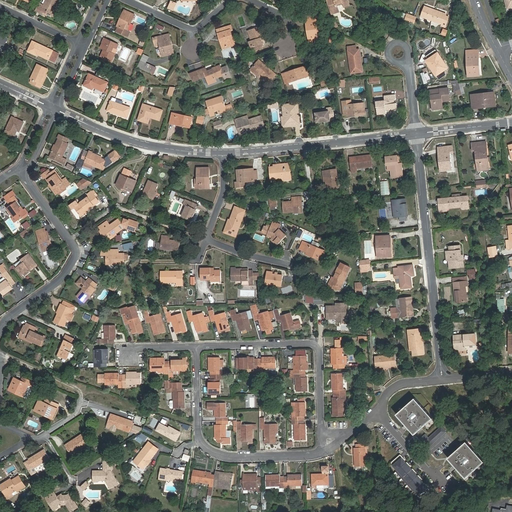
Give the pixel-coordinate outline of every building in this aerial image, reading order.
[(56,6),(58,0),(45,0),(43,5),(39,2),(35,10),(39,12),(40,10),(47,13),(50,15),(53,9),(55,5),(56,6)] [(176,3),(171,0),(167,7),(173,10),(176,3)] [(330,11),(338,8),(336,4),(342,2),(344,6),(349,5),(347,0),(328,0),(330,2),(328,3),(330,11)] [(445,14),(424,6),(421,16),(442,23),(441,25),(445,26),(448,17),(445,15),(445,14)] [(124,10),(120,18),(121,19),(118,27),(116,31),(127,36),(129,32),(127,31),(134,15),(124,10)] [(415,17),(407,13),(405,19),(410,20),(410,21),(413,22),(415,17)] [(310,38),(319,37),(316,18),(308,19),(308,24),(306,24),(307,28),(309,28),(310,38)] [(222,38),(225,48),(235,45),(231,30),(233,30),(231,25),(216,29),(219,39),(222,38)] [(261,37),(258,27),(248,31),(251,41),(249,41),(252,51),(261,48),(259,44),(261,43),(259,37),(261,37)] [(320,41),(319,37),(310,38),(309,28),(307,28),(309,42),(320,41)] [(157,37),(158,41),(162,57),(174,54),(169,34),(157,37)] [(116,49),(118,45),(103,38),(101,42),(102,42),(100,47),(103,49),(100,56),(111,61),(114,54),(110,52),(112,47),(116,49)] [(51,53),(52,51),(32,41),(27,51),(36,55),(37,54),(54,62),(57,56),(51,53)] [(435,49),(433,46),(423,53),(425,56),(435,49)] [(358,62),(361,62),(359,49),(355,50),(347,51),(351,73),(359,72),(358,62)] [(448,68),(435,49),(425,56),(434,70),(433,71),(436,75),(448,68)] [(478,55),(467,55),(468,76),(477,75),(477,69),(479,69),(478,55)] [(423,57),(433,71),(434,70),(425,56),(423,57)] [(153,66),(140,60),(137,67),(152,74),(153,72),(150,71),(153,66)] [(275,74),(259,60),(250,70),(257,76),(260,73),(269,81),(275,74)] [(40,83),(44,74),(47,69),(37,64),(30,78),(31,79),(34,80),(32,83),(40,87),(42,83),(40,83)] [(207,72),(206,70),(205,68),(196,71),(199,79),(206,76),(209,84),(216,81),(215,78),(224,75),(220,65),(210,69),(211,70),(207,72)] [(290,73),(286,74),(288,82),(309,76),(306,66),(289,72),(290,73)] [(107,82),(88,73),(83,85),(92,89),(93,87),(103,91),(107,82)] [(447,93),(446,88),(431,90),(432,94),(431,94),(433,109),(438,108),(437,101),(441,101),(449,100),(449,93),(447,93)] [(489,104),(489,107),(496,106),(494,92),(470,95),(472,106),(489,104)] [(385,101),(379,101),(380,106),(376,107),(377,115),(386,114),(386,110),(397,109),(396,103),(394,103),(394,99),(396,99),(395,94),(384,96),(385,101)] [(222,96),(206,101),(208,109),(204,110),(205,114),(209,113),(208,110),(213,109),(213,111),(217,110),(218,113),(232,109),(231,105),(225,106),(222,96)] [(347,105),(346,100),(342,101),(344,115),(347,115),(348,116),(356,115),(356,113),(365,112),(363,102),(351,104),(347,105)] [(119,113),(119,115),(127,118),(130,108),(110,101),(108,106),(112,107),(111,110),(119,113)] [(299,116),(298,116),(296,116),(295,113),(298,113),(299,113),(298,103),(283,105),(284,117),(284,122),(286,122),(286,125),(292,124),(292,125),(295,125),(295,126),(300,125),(299,116)] [(147,116),(150,117),(159,120),(163,110),(143,104),(141,108),(145,109),(144,114),(139,113),(137,120),(145,122),(147,116)] [(106,111),(119,115),(119,113),(111,110),(112,107),(108,106),(106,111)] [(327,110),(315,112),(316,122),(330,120),(330,119),(334,118),(332,107),(326,108),(327,110)] [(185,125),(185,126),(190,127),(192,117),(172,113),(170,123),(181,125),(181,124),(185,125)] [(240,123),(243,134),(264,127),(261,116),(249,120),(247,115),(235,119),(237,124),(240,123)] [(23,122),(12,117),(4,132),(14,137),(17,130),(19,131),(23,122)] [(283,127),(295,126),(295,125),(292,125),(292,124),(286,125),(286,122),(284,122),(284,117),(282,117),(283,127)] [(58,139),(66,143),(67,139),(59,135),(57,139),(58,139)] [(68,144),(66,143),(58,139),(55,145),(52,152),(49,157),(64,164),(66,159),(62,157),(68,144)] [(482,150),(481,142),(471,143),(472,151),(476,151),(477,168),(489,167),(487,149),(482,150)] [(445,154),(439,154),(440,171),(452,170),(450,153),(453,153),(453,146),(445,147),(445,154)] [(119,157),(115,151),(108,156),(109,157),(107,158),(108,161),(106,163),(107,166),(119,157)] [(97,155),(89,152),(85,161),(90,163),(89,164),(103,169),(106,160),(96,157),(97,155)] [(371,155),(350,157),(351,171),(355,171),(355,169),(372,167),(371,155)] [(398,164),(397,156),(386,157),(387,170),(391,170),(392,178),(403,176),(402,163),(398,164)] [(277,167),(277,164),(273,165),(274,167),(270,167),(271,180),(291,178),(290,165),(277,167)] [(123,185),(133,189),(136,181),(128,177),(131,171),(124,168),(117,185),(122,187),(123,185)] [(200,183),(200,188),(210,188),(209,168),(197,168),(197,180),(198,183),(200,183)] [(243,172),(242,169),(237,170),(238,182),(235,182),(236,188),(243,187),(242,182),(245,181),(254,181),(254,178),(254,171),(243,172)] [(337,169),(327,170),(328,181),(326,181),(327,189),(339,187),(337,169)] [(44,177),(50,173),(48,170),(41,175),(43,178),(44,177)] [(54,170),(50,173),(44,177),(55,192),(65,184),(67,187),(70,185),(65,178),(62,180),(54,170)] [(152,198),(155,191),(158,184),(149,180),(143,194),(152,198)] [(57,194),(67,187),(65,184),(55,192),(57,194)] [(80,215),(99,202),(92,191),(88,194),(89,197),(79,204),(76,200),(70,205),(73,208),(75,207),(80,215)] [(7,201),(13,197),(10,192),(4,197),(7,201)] [(468,196),(438,199),(439,211),(446,211),(446,208),(462,206),(463,209),(469,208),(468,196)] [(23,210),(13,197),(7,201),(10,206),(6,208),(13,217),(16,221),(22,217),(26,215),(23,210)] [(298,201),(302,201),(301,197),(292,197),(292,201),(283,202),(284,213),(299,212),(298,201)] [(408,216),(406,199),(393,201),(395,217),(400,217),(400,220),(406,220),(406,216),(408,216)] [(191,220),(197,205),(185,200),(184,204),(187,205),(182,216),(191,220)] [(236,227),(239,228),(246,211),(235,206),(229,223),(228,223),(224,232),(232,235),(236,227)] [(112,236),(116,233),(124,227),(135,231),(138,222),(124,218),(124,220),(121,222),(119,219),(110,225),(107,221),(99,227),(106,236),(109,233),(112,236)] [(279,229),(280,225),(273,222),(271,226),(267,224),(266,227),(265,226),(262,232),(268,234),(272,235),(276,238),(274,240),(273,241),(277,245),(286,235),(279,229)] [(44,228),(36,231),(43,251),(53,248),(47,231),(45,232),(44,228)] [(117,235),(116,233),(112,236),(109,233),(106,236),(104,237),(107,242),(117,235)] [(161,248),(161,249),(179,251),(180,241),(169,240),(170,237),(162,236),(161,242),(161,248)] [(386,249),(386,236),(376,236),(377,257),(392,257),(391,249),(386,249)] [(321,260),(326,251),(303,241),(300,249),(307,252),(306,254),(321,260)] [(452,260),(453,268),(464,267),(463,260),(461,260),(460,245),(449,246),(450,251),(448,251),(449,260),(452,260)] [(497,256),(495,246),(488,248),(490,257),(497,256)] [(115,250),(106,250),(106,265),(124,265),(124,260),(128,260),(128,255),(125,255),(125,253),(115,253),(115,250)] [(28,254),(25,256),(34,267),(36,265),(28,254)] [(34,267),(25,256),(21,259),(24,262),(16,268),(23,277),(30,272),(29,270),(34,267)] [(339,286),(341,287),(353,263),(343,258),(334,278),(332,277),(328,285),(337,289),(339,286)] [(361,273),(372,271),(369,258),(359,260),(361,273)] [(399,275),(401,289),(412,288),(411,276),(414,276),(413,265),(398,266),(399,268),(393,268),(394,276),(399,275)] [(214,268),(201,268),(202,280),(211,280),(211,281),(221,281),(221,270),(214,270),(214,268)] [(232,281),(236,281),(249,280),(249,282),(254,282),(253,270),(248,270),(248,269),(236,269),(231,269),(232,281)] [(475,269),(468,269),(468,279),(476,279),(475,269)] [(7,279),(0,284),(0,289),(3,295),(12,288),(11,286),(15,283),(6,271),(3,273),(4,276),(7,279)] [(183,285),(183,271),(161,271),(161,283),(177,282),(177,285),(183,285)] [(273,273),(267,272),(265,284),(281,286),(283,275),(278,274),(278,272),(275,272),(275,273),(273,273)] [(94,288),(97,284),(90,278),(81,287),(83,289),(77,296),(84,302),(96,289),(94,288)] [(468,281),(453,282),(455,303),(467,302),(466,286),(468,285),(468,281)] [(107,288),(114,292),(118,285),(111,282),(107,288)] [(414,316),(412,297),(400,298),(401,307),(391,308),(392,318),(414,316)] [(74,310),(76,305),(65,300),(63,304),(74,310)] [(333,306),(326,306),(326,311),(329,311),(329,313),(328,313),(328,316),(330,318),(336,318),(336,321),(346,321),(346,303),(336,303),(336,306),(336,307),(333,307),(333,306)] [(60,308),(54,322),(64,326),(68,319),(70,314),(72,314),(74,310),(63,304),(61,304),(59,308),(60,308)] [(256,304),(250,306),(254,320),(259,319),(262,330),(266,329),(267,334),(271,333),(271,329),(273,329),(269,311),(259,314),(256,304)] [(136,306),(128,308),(128,306),(120,309),(125,325),(129,324),(132,333),(139,331),(139,333),(144,332),(136,306)] [(230,310),(233,321),(237,320),(240,331),(247,329),(248,330),(252,329),(247,312),(237,315),(235,309),(230,310)] [(278,309),(273,310),(276,321),(281,320),(284,330),(291,328),(291,330),(302,327),(300,320),(293,322),(291,313),(280,316),(278,309)] [(186,312),(189,322),(194,321),(197,332),(204,330),(204,332),(208,331),(206,322),(210,321),(208,316),(205,317),(203,313),(193,316),(191,310),(186,312)] [(213,310),(208,311),(211,322),(216,321),(218,331),(226,329),(226,331),(230,330),(225,312),(214,315),(213,310)] [(170,311),(165,313),(168,322),(172,321),(175,332),(183,330),(183,332),(187,331),(182,313),(172,316),(170,311)] [(143,313),(146,323),(151,322),(154,333),(161,331),(161,333),(166,332),(160,314),(150,316),(149,312),(143,313)] [(27,328),(23,338),(42,346),(46,337),(34,331),(36,327),(26,323),(25,327),(27,328)] [(103,339),(102,343),(114,343),(114,339),(116,339),(116,326),(105,326),(105,339),(103,339)] [(414,350),(410,350),(411,356),(425,354),(422,328),(412,329),(414,350)] [(466,355),(465,345),(476,344),(475,333),(453,335),(455,356),(466,355)] [(76,339),(67,335),(57,355),(67,359),(74,344),(73,344),(76,339)] [(342,348),(342,340),(342,337),(340,337),(340,340),(335,340),(335,348),(331,348),(331,364),(333,364),(333,368),(345,368),(345,364),(347,364),(346,357),(342,357),(342,348)] [(94,367),(106,367),(107,363),(109,363),(109,349),(94,349),(94,367)] [(396,366),(395,355),(374,357),(375,368),(396,366)] [(293,356),(293,374),(305,374),(305,369),(307,369),(307,356),(293,356)] [(258,372),(258,359),(254,359),(254,357),(240,357),(240,358),(240,369),(254,368),(254,372),(258,372)] [(262,359),(258,359),(258,372),(262,372),(262,368),(275,368),(275,357),(262,357),(262,359)] [(211,371),(211,375),(224,375),(224,371),(220,371),(220,358),(209,358),(209,371),(211,371)] [(165,374),(169,374),(168,362),(164,362),(164,359),(151,359),(151,371),(165,370),(165,374)] [(169,374),(169,377),(173,377),(173,370),(187,370),(187,359),(172,359),(172,361),(168,362),(169,374)] [(123,375),(123,387),(127,387),(127,384),(141,383),(140,372),(127,373),(127,375),(123,375)] [(119,387),(123,387),(123,375),(119,375),(119,373),(105,373),(105,384),(119,384),(119,387)] [(305,374),(293,374),(293,378),(296,378),(296,391),(307,391),(307,378),(305,378),(305,374)] [(334,390),(334,394),(345,393),(345,389),(343,389),(343,374),(332,374),(332,390),(334,390)] [(224,375),(211,375),(211,379),(209,379),(209,393),(220,393),(220,379),(224,379),(224,375)] [(22,381),(15,377),(10,388),(19,392),(18,394),(23,396),(29,384),(34,387),(36,383),(23,377),(22,381)] [(171,388),(169,388),(166,388),(166,393),(171,392),(174,392),(174,408),(185,408),(184,392),(182,392),(182,388),(171,388)] [(345,393),(334,394),(334,398),(332,398),(333,416),(344,416),(343,408),(343,398),(345,398),(345,393)] [(432,418),(415,398),(397,414),(414,434),(432,418)] [(48,414),(47,416),(52,418),(59,404),(52,401),(50,405),(44,402),(39,400),(35,408),(48,414)] [(292,402),(292,420),(303,420),(303,416),(305,416),(305,402),(292,402)] [(217,421),(228,421),(228,417),(226,417),(226,410),(230,410),(229,403),(214,403),(215,417),(217,417),(217,421)] [(133,421),(112,414),(107,424),(108,424),(112,426),(111,429),(111,430),(115,431),(117,427),(129,432),(130,430),(137,433),(141,430),(142,428),(132,425),(133,421)] [(259,418),(260,429),(264,429),(265,441),(272,441),(272,443),(276,443),(276,424),(264,424),(264,418),(259,418)] [(303,420),(292,420),(292,424),(294,424),(294,440),(306,440),(305,424),(303,424),(303,420)] [(228,425),(228,421),(217,421),(217,425),(215,425),(215,438),(217,438),(217,441),(222,440),(222,444),(230,444),(230,438),(226,438),(226,425),(228,425)] [(236,421),(237,441),(249,441),(249,443),(253,443),(253,429),(252,425),(241,425),(241,421),(236,421)] [(160,423),(157,430),(176,440),(180,434),(180,432),(169,426),(168,428),(160,423)] [(428,439),(424,443),(428,447),(445,431),(441,427),(428,439)] [(72,455),(80,449),(89,444),(83,433),(65,445),(72,455)] [(150,441),(147,445),(149,446),(156,452),(159,449),(150,441)] [(484,461),(466,442),(448,458),(466,478),(484,461)] [(367,448),(367,444),(356,444),(357,448),(354,448),(355,466),(356,466),(356,470),(364,470),(364,465),(366,465),(365,448),(367,448)] [(147,445),(140,453),(142,454),(149,446),(147,445)] [(142,454),(140,453),(133,461),(143,469),(156,452),(149,446),(142,454)] [(35,468),(50,458),(44,450),(29,459),(30,460),(25,463),(29,470),(34,467),(35,468)] [(391,462),(392,463),(397,470),(396,471),(414,491),(415,489),(419,494),(418,495),(420,497),(422,497),(430,490),(420,478),(421,478),(418,475),(417,475),(414,472),(415,471),(412,468),(412,469),(408,465),(409,465),(407,462),(406,462),(402,458),(403,457),(400,454),(391,462)] [(322,474),(312,474),(312,487),(333,487),(333,476),(328,476),(328,466),(322,466),(322,474)] [(166,478),(176,480),(176,482),(180,482),(181,480),(182,472),(160,468),(158,479),(165,480),(166,478)] [(213,487),(215,475),(211,474),(211,472),(194,469),(191,483),(196,484),(196,481),(209,484),(209,486),(213,487)] [(106,470),(102,470),(93,470),(93,478),(98,478),(99,480),(105,480),(110,488),(118,483),(110,470),(106,470)] [(218,476),(215,475),(213,487),(217,487),(217,485),(231,487),(233,476),(219,474),(218,476)] [(288,477),(284,477),(284,488),(295,488),(295,486),(302,486),(302,474),(288,474),(288,477)] [(17,490),(18,491),(26,487),(19,475),(12,480),(11,478),(0,484),(7,496),(17,490)] [(244,490),(261,490),(261,478),(257,477),(257,475),(243,475),(244,490)] [(284,488),(284,477),(280,477),(280,475),(266,475),(266,486),(280,486),(280,488),(284,488)] [(18,492),(18,491),(17,490),(7,496),(8,498),(18,492)] [(52,508),(56,505),(60,503),(62,505),(66,505),(70,511),(77,508),(69,494),(67,496),(65,497),(63,496),(62,495),(61,494),(57,496),(54,492),(46,498),(52,508)]
